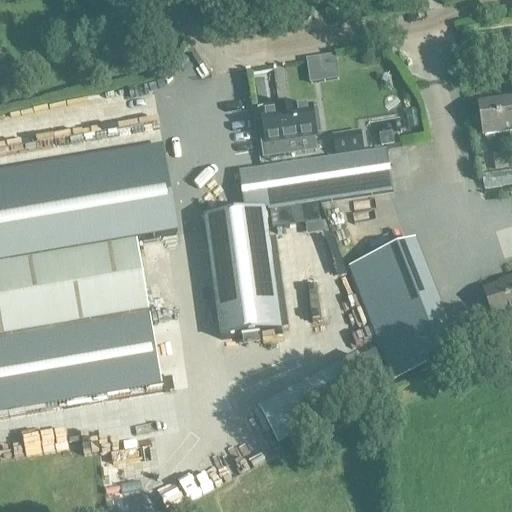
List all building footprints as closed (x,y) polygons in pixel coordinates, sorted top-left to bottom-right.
[(194,75),(206,63),(192,48),(180,60),(194,75)] [(18,90),(11,81),(3,87),(10,96),(18,90)] [(511,135),(511,103),(480,108),(484,139),(511,135)] [(262,118),(257,118),(263,161),(286,158),(284,144),(316,139),(316,135),(320,135),(317,111),(312,112),(311,108),(262,115),(262,118)] [(360,132),(330,137),(333,154),(333,158),(364,153),(363,149),(360,132)] [(0,268),(182,238),(166,147),(0,175),(0,268)] [(387,152),(239,174),(244,215),(268,211),(268,214),(295,209),(394,194),(387,152)] [(511,172),(503,174),(482,177),(484,193),(511,188),(511,172)] [(265,215),(204,223),(220,342),(282,333),(265,215)] [(304,227),(306,266),(322,265),(319,226),(304,227)] [(409,246),(364,264),(409,377),(454,359),(409,246)] [(138,247),(0,271),(0,342),(149,317),(138,247)] [(333,282),(332,267),(317,268),(319,297),(328,296),(327,283),(333,282)] [(511,280),(508,282),(508,285),(484,293),(495,324),(511,318),(511,280)] [(0,415),(161,387),(149,317),(0,342),(0,415)] [(403,374),(395,351),(375,358),(384,381),(403,374)] [(359,362),(295,396),(262,413),(280,447),(377,395),(359,362)] [(271,385),(269,375),(236,380),(238,391),(271,385)]
